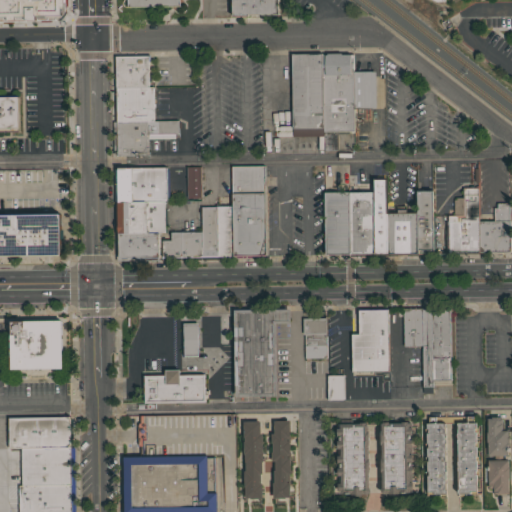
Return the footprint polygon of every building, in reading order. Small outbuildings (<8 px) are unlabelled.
[(0,0),(0,22),(12,23),(12,19),(40,19),(40,0),(0,0)] [(171,8),(170,0),(146,0),(146,2),(137,2),(137,0),(119,1),(119,9),(171,8)] [(278,0),(278,14),(247,14),(247,15),(232,16),(231,0),(278,0)] [(323,136),(292,136),(291,54),(322,53),(322,55),(323,136)] [(326,54),(326,53),(341,53),(341,54),(352,54),(353,71),(354,129),(354,131),(357,131),(357,135),(354,135),(353,132),(350,132),(350,131),(348,131),(348,133),(338,133),(338,131),(337,131),(337,149),(323,150),(323,136),(322,55),(326,54)] [(116,87),(114,87),(113,55),(149,54),(149,61),(148,61),(148,72),(150,72),(151,82),(148,82),(148,87),(153,87),(154,121),(116,121),(116,87)] [(375,71),(375,108),(370,108),(370,115),(362,115),(362,112),(358,112),(358,110),(355,110),(355,116),(358,116),(358,118),(363,118),(363,120),(356,120),(356,129),(354,129),(353,71),(375,71)] [(0,96),(18,96),(19,131),(0,131),(0,96)] [(178,120),(178,137),(175,137),(175,138),(147,139),(148,155),(117,155),(117,154),(113,154),(112,122),(116,121),(154,121),(178,120)] [(231,166),(264,165),(265,255),(233,256),(232,205),(231,166)] [(201,197),(186,197),(185,166),(200,166),(201,197)] [(115,200),(116,168),(166,167),(168,200),(165,200),(115,200)] [(387,254),(373,255),(373,191),(373,178),(386,178),(387,213),(387,254)] [(477,253),(450,253),(450,251),(448,251),(448,249),(448,215),(453,215),(453,199),(456,199),(456,197),(462,197),(462,188),(467,188),(477,187),(478,221),(477,252),(477,253)] [(416,190),(432,190),(433,254),(417,254),(416,212),(416,190)] [(349,192),(373,191),(373,255),(349,255),(349,254),(349,192)] [(324,254),(323,192),(349,192),(349,254),(324,254)] [(164,231),(159,231),(116,232),(115,200),(165,200),(164,231)] [(478,221),(493,221),(493,208),(496,207),(496,203),(509,203),(510,251),(477,252),(478,221)] [(233,256),(217,256),(216,207),(216,206),(232,205),(233,256)] [(201,207),(216,207),(217,256),(202,256),(201,231),(201,207)] [(397,213),(397,209),(406,209),(406,213),(416,212),(417,254),(387,254),(387,213),(397,213)] [(0,214),(59,213),(60,255),(0,255),(0,214)] [(448,249),(433,250),(433,215),(448,215),(448,249)] [(202,256),(161,257),(161,240),(170,240),(170,229),(190,229),(190,231),(201,231),(202,256)] [(159,258),(116,259),(116,232),(159,231),(159,258)] [(233,309),(290,308),(290,322),(275,323),(276,396),(234,396),(233,309)] [(421,309),(449,308),(450,380),(432,380),(432,393),(423,393),(422,345),(421,309)] [(388,371),(387,371),(388,391),(373,391),(373,371),(351,372),(350,333),(358,333),(357,309),(387,309),(388,371)] [(403,346),(403,309),(421,309),(422,345),(403,346)] [(304,358),(304,334),(302,334),(302,318),(325,317),(326,358),(304,358)] [(62,368),(10,369),(9,321),(61,320),(62,368)] [(182,323),(197,323),(198,355),(183,356),(182,323)] [(189,324),(174,324),(175,357),(190,356),(189,324)] [(143,375),(164,375),(164,369),(179,369),(179,374),(204,374),(205,402),(144,403),(143,375)] [(327,375),(343,375),(344,399),(327,400),(327,375)] [(235,414),(235,454),(206,455),(206,457),(214,457),(214,493),(216,493),(216,511),(123,511),(123,457),(140,456),(140,446),(139,446),(137,445),(137,425),(138,423),(139,423),(139,415),(235,414)] [(8,448),(8,417),(70,416),(70,447),(21,448),(8,448)] [(473,416),(473,423),(476,423),(476,427),(477,427),(477,432),(475,432),(476,442),(477,442),(477,447),(476,447),(476,456),(477,456),(477,460),(476,460),(476,470),(478,470),(478,474),(476,475),(477,493),(470,493),(470,494),(458,494),(456,423),(444,423),(446,493),(434,494),(433,491),(427,492),(427,475),(425,475),(425,471),(427,471),(426,460),(425,460),(425,456),(426,456),(426,447),(424,447),(424,443),(426,443),(426,433),(424,433),(424,429),(426,428),(426,423),(428,423),(428,417),(473,416)] [(487,442),(486,442),(486,432),(487,432),(487,418),(491,418),(491,417),(499,416),(499,418),(502,418),(502,423),(501,423),(501,430),(507,430),(507,436),(508,436),(508,445),(507,445),(507,455),(501,455),(501,460),(508,459),(508,466),(509,466),(509,478),(508,478),(508,493),(493,494),(493,488),(488,488),(487,460),(494,460),(494,455),(487,455),(487,442)] [(272,483),(273,483),(273,470),(274,470),(274,461),(271,461),(271,451),(272,451),(272,442),(271,442),(270,433),(273,433),(273,421),(289,420),(290,473),(289,473),(289,497),(284,497),(284,498),(272,498),(272,483)] [(244,486),(243,471),(244,471),(244,454),(243,454),(243,441),(244,441),(244,437),(243,437),(243,421),(259,421),(259,433),(262,433),(262,443),(261,443),(261,452),(262,452),(262,461),(261,461),(261,474),(260,474),(260,483),(262,483),(262,498),(249,498),(249,497),(244,497),(244,486)] [(410,422),(410,427),(411,427),(412,435),(410,435),(410,439),(411,439),(411,447),(410,447),(410,454),(412,454),(412,462),(409,462),(409,466),(412,466),(412,474),(409,474),(409,482),(412,482),(412,490),(410,490),(410,492),(399,492),(399,494),(387,494),(387,492),(386,492),(386,495),(380,495),(380,486),(381,486),(381,471),(380,471),(380,458),(381,458),(381,445),(380,445),(379,430),(380,430),(380,423),(410,422)] [(367,430),(368,430),(368,444),(367,444),(367,458),(369,458),(369,471),(368,471),(368,487),(369,488),(370,491),(367,494),(364,494),(363,492),(362,492),(362,494),(350,494),(350,492),(340,493),(340,491),(337,491),(337,482),(340,482),(340,475),(337,475),(337,466),(339,466),(339,463),(337,463),(337,455),(339,455),(339,448),(337,448),(336,440),(339,440),(339,436),(336,436),(336,428),(339,428),(339,424),(367,423),(367,430)] [(74,447),(74,485),(22,485),(21,448),(70,447),(74,447)] [(233,498),(258,499),(258,486),(252,486),(253,466),(251,466),(251,449),(234,448),(233,498)] [(499,461),(478,460),(477,492),(498,493),(499,461)] [(74,485),(74,511),(18,511),(18,485),(22,485),(74,485)]
